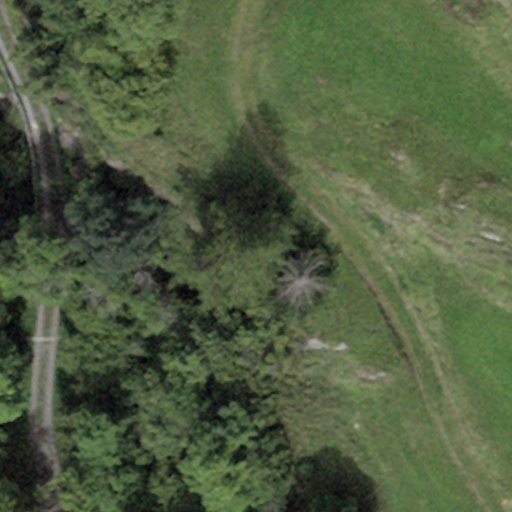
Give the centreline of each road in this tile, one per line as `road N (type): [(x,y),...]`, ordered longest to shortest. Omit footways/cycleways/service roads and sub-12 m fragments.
road 1 (track): [(498,511),(392,289),(272,148),(245,97),(241,46),(251,0)]
road 2 (track): [(61,511),(40,428),(56,227),(52,179),(32,96),(0,19)]
